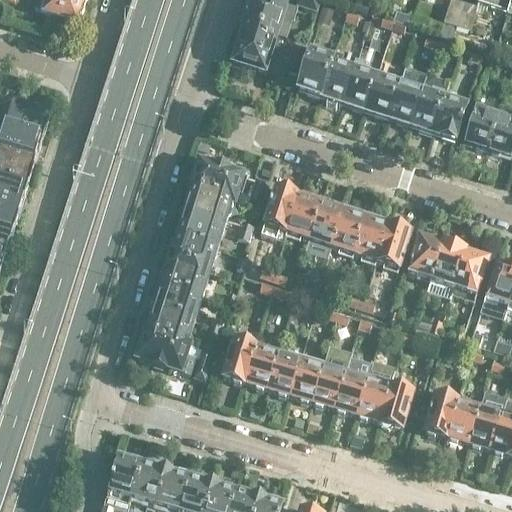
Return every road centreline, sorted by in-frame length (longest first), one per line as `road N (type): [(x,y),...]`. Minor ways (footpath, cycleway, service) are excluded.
road 1 (residential): [(470,511),(108,402),(123,327),(193,112)]
road 2 (primary): [(25,511),(188,0)]
road 3 (primary): [(150,0),(0,458)]
road 4 (residential): [(511,218),(193,112)]
road 5 (residential): [(94,82),(0,366)]
